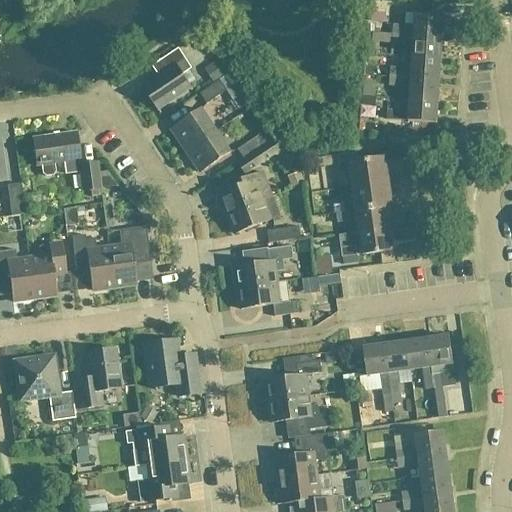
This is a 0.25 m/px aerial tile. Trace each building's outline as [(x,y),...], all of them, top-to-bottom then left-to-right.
[(392,35),(442,39),(443,18),(415,15),(414,28),(393,26),(392,35)] [(411,59),(440,61),(442,39),(392,35),(391,44),(412,46),(411,59)] [(142,89),(157,111),(190,89),(175,67),(185,61),(178,50),(156,64),(163,75),(142,89)] [(440,61),(411,59),(411,71),(389,69),(389,78),(438,82),(440,61)] [(438,82),(389,78),(388,87),(409,88),(408,101),(437,103),(438,82)] [(214,87),(199,97),(206,106),(226,93),(219,83),(214,87)] [(437,103),(408,101),(407,114),(386,112),(385,121),(435,125),(437,103)] [(170,131),(185,153),(215,133),(200,111),(170,131)] [(236,151),(244,161),(274,141),(267,131),(236,151)] [(229,154),(215,133),(185,153),(199,174),(229,154)] [(54,174),(53,166),(79,162),(75,134),(32,140),(35,168),(40,168),(41,176),(45,178),(52,177),(54,174)] [(244,177),(281,152),(274,141),(244,161),(236,166),(244,177)] [(369,185),(366,162),(357,163),(356,153),(336,156),(338,175),(349,174),(351,188),(369,185)] [(369,185),(388,183),(385,159),(366,162),(369,185)] [(87,192),(99,191),(99,188),(99,186),(97,175),(96,164),(83,166),(77,167),(78,174),(77,174),(77,177),(79,190),(80,193),(87,192)] [(225,213),(226,215),(271,198),(263,178),(260,179),(258,175),(228,186),(230,191),(219,195),(220,198),(216,199),(222,214),(225,213)] [(387,207),(387,208),(391,207),(388,183),(369,185),(373,209),(387,207)] [(5,187),(9,218),(24,216),(19,185),(5,187)] [(369,185),(351,188),(353,201),(342,203),(344,214),(373,209),(369,185)] [(271,198),(226,215),(234,236),(279,218),(271,198)] [(357,234),(390,230),(387,208),(387,207),(373,209),(344,214),(336,215),(337,224),(356,222),(357,234)] [(266,232),(268,245),(300,240),(298,228),(266,232)] [(120,248),(107,250),(113,290),(135,287),(132,266),(149,264),(144,229),(118,232),(120,248)] [(338,236),(340,249),(341,258),(361,256),(393,252),(390,230),(357,234),(338,236)] [(91,293),(113,290),(107,250),(95,251),(93,241),(84,242),(83,237),(71,239),(76,274),(88,272),(91,293)] [(28,261),(33,301),(55,298),(53,277),(64,276),(60,245),(38,249),(39,259),(28,261)] [(237,286),(237,290),(277,284),(275,274),(284,272),(282,262),(292,260),(290,248),(266,252),(268,263),(234,268),(235,271),(231,271),(233,287),(237,286)] [(33,301),(28,261),(15,263),(14,252),(0,253),(0,284),(8,283),(11,304),(33,301)] [(286,283),(277,284),(237,290),(240,311),(272,307),(274,319),(298,315),(296,303),(288,304),(286,283)] [(453,374),(452,366),(448,337),(427,340),(433,390),(437,420),(446,418),(440,375),(453,374)] [(427,340),(406,343),(409,372),(422,371),(425,391),(433,390),(427,340)] [(177,359),(175,343),(143,347),(149,391),(175,387),(177,399),(198,396),(193,357),(177,359)] [(406,343),(385,346),(391,396),(400,395),(397,374),(409,372),(406,343)] [(391,396),(385,346),(363,349),(367,378),(380,376),(383,397),(391,396)] [(88,380),(73,382),(77,412),(101,409),(99,394),(119,391),(114,351),(85,355),(88,380)] [(47,399),(51,423),(51,424),(74,421),(70,394),(57,396),(52,359),(14,365),(19,403),(47,399)] [(268,404),(308,399),(305,378),(321,375),(319,363),(295,366),(297,378),(265,383),(268,404)] [(372,409),(371,397),(361,399),(362,410),(372,409)] [(309,409),(308,399),(268,404),(271,425),(305,421),(306,432),(330,429),(329,417),(319,418),(317,408),(309,409)] [(160,441),(159,430),(124,435),(126,447),(131,446),(132,455),(131,455),(133,470),(146,468),(186,463),(182,438),(160,441)] [(396,461),(445,455),(443,432),(413,436),(415,450),(395,453),(396,461)] [(275,459),(279,483),(316,478),(314,464),(328,462),(327,453),(335,452),(333,436),(301,440),(303,456),(275,459)] [(448,476),(445,455),(396,461),(397,470),(417,467),(419,479),(448,476)] [(186,463),(146,468),(148,482),(136,484),(139,505),(169,501),(167,489),(189,486),(186,463)] [(353,485),(366,485),(367,471),(354,471),(353,485)] [(330,476),(316,478),(279,483),(282,507),(309,503),(310,511),(342,511),(340,498),(333,499),(332,491),(328,491),(326,478),(330,478),(330,476)] [(451,497),(448,476),(419,479),(421,492),(400,494),(401,503),(451,497)] [(453,511),(451,497),(401,503),(402,511),(405,511),(423,510),(423,511),(453,511)] [(82,511),(105,511),(104,499),(81,502),(82,511)]
